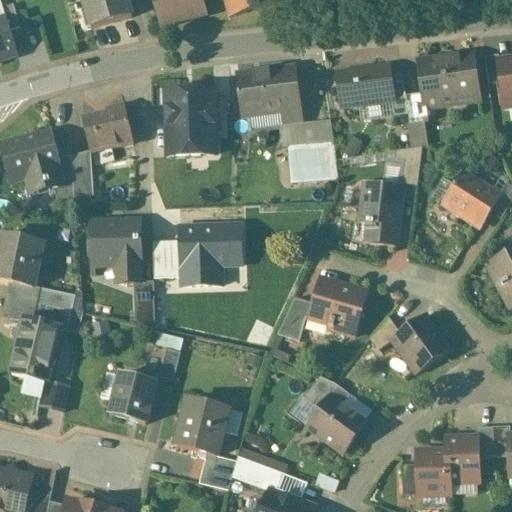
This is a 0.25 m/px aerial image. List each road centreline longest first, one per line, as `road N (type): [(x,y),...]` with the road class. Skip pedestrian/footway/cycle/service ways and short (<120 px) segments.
road 1 (residential): [(511,17),(148,55),(0,96)]
road 2 (residential): [(344,511),(400,425),(500,350)]
road 3 (residential): [(500,350),(451,298),(340,262)]
road 4 (unknown): [(148,55),(155,222)]
road 5 (residential): [(0,425),(127,458)]
